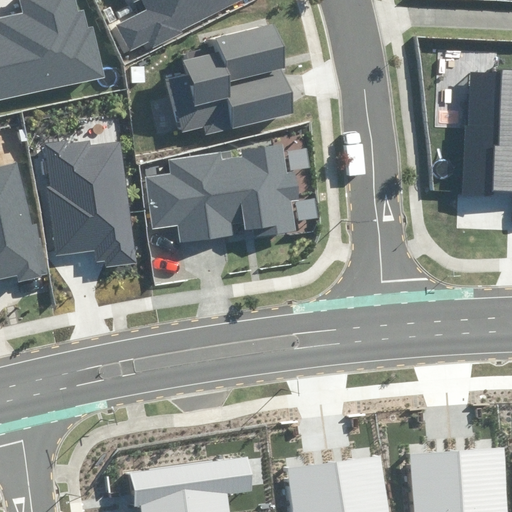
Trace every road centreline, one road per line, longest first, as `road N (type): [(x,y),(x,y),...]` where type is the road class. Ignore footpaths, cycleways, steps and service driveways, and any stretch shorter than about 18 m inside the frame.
road 1 (residential): [(3,373),(368,310)]
road 2 (residential): [(374,353),(106,388),(9,410)]
road 3 (residential): [(368,310),(346,84),(328,12)]
road 4 (residential): [(328,12),(511,21)]
road 5 (residential): [(368,310),(511,300)]
road 6 (residential): [(511,341),(374,353)]
